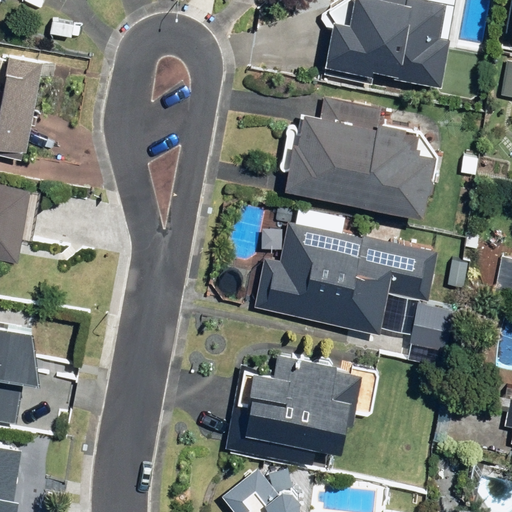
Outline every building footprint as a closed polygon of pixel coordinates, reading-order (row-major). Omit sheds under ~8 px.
[(335,21),(327,67),(442,86),(450,41),(440,39),(446,4),(421,0),(356,0),(352,24),(335,21)] [(0,77),(0,141),(31,147),(48,54),(16,48),(10,79),(0,77)] [(511,63),(506,62),(500,95),(511,97),(511,63)] [(304,103),(291,182),(432,206),(443,145),(425,142),(429,124),(384,117),(387,101),(327,91),(324,106),(304,103)] [(0,252),(22,257),(35,184),(0,177),(0,252)] [(262,258),(252,306),(379,331),(387,293),(427,301),(437,251),(286,222),(278,261),(262,258)] [(499,287),(511,289),(511,252),(506,251),(499,287)] [(451,309),(419,303),(410,345),(442,351),(451,309)] [(33,335),(0,330),(0,424),(15,427),(22,381),(40,386),(33,335)] [(243,360),(228,442),(316,459),(320,437),(351,442),(365,363),(282,347),(278,366),(243,360)] [(0,511),(14,511),(25,451),(0,446),(0,511)] [(314,511),(280,468),(272,474),(262,461),(220,493),(236,511),(235,511),(314,511)]
